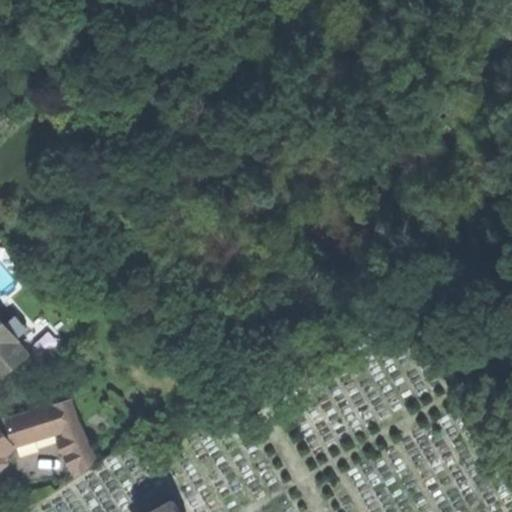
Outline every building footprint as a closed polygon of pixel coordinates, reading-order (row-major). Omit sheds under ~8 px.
[(0,379),(0,380),(30,355),(0,320),(0,379)] [(79,465),(82,469),(97,461),(71,399),(50,406),(64,430),(67,437),(58,440),(70,467),(79,465)] [(0,421),(0,428),(15,445),(64,430),(50,406),(0,421)] [(0,457),(2,456),(15,445),(0,428),(0,457)] [(181,511),(172,495),(142,511),(142,510),(138,511),(181,511)]
